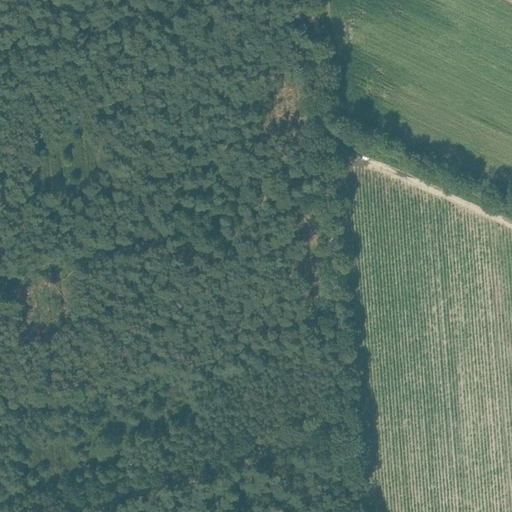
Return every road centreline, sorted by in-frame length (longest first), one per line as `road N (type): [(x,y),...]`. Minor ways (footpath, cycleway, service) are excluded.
road 1 (track): [(318,123),(352,511)]
road 2 (track): [(511,209),(347,136)]
road 3 (track): [(325,126),(318,123),(307,0)]
